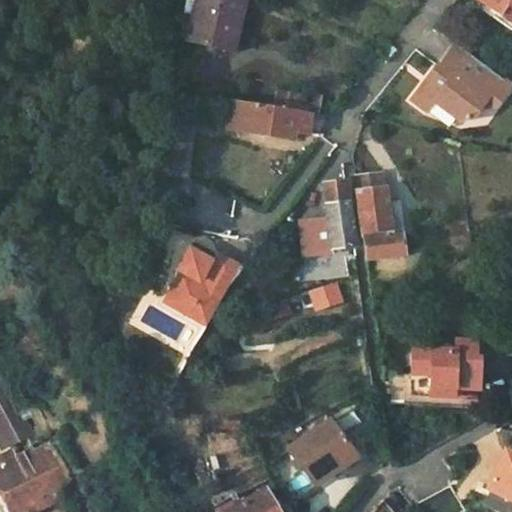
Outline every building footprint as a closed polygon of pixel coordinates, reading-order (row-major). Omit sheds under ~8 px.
[(194,0),(190,21),(181,19),(180,34),(188,36),(187,42),(232,53),(243,0),(194,0)] [(500,15),(511,23),(511,4),(509,3),(500,15)] [(434,97),(457,112),(474,112),(483,99),(489,102),(499,102),(511,83),(450,40),(433,65),(431,64),(408,98),(426,110),(434,97)] [(302,96),(287,94),(285,111),(310,114),(318,111),(313,94),(302,96)] [(310,114),(285,111),(231,103),(227,131),(269,137),(271,129),(292,133),(307,135),(310,114)] [(292,133),(271,129),(269,137),(291,141),(292,133)] [(170,131),(166,174),(184,176),(188,134),(170,131)] [(398,232),(388,234),(380,172),(353,175),(364,259),(401,254),(398,232)] [(345,182),(323,184),(326,220),(328,249),(353,246),(345,182)] [(328,249),(326,220),(299,222),(301,255),(328,253),(328,249)] [(447,226),(449,237),(467,235),(466,224),(447,226)] [(150,308),(194,338),(233,278),(213,265),(195,291),(188,287),(201,267),(182,255),(168,274),(172,277),(150,308)] [(269,322),(293,315),(288,301),(264,309),(269,322)] [(455,358),(412,352),(409,375),(430,378),(427,401),(455,405),(457,391),(483,394),(488,363),(482,362),(483,350),(457,346),(455,358)] [(0,382),(0,430),(7,444),(22,436),(26,444),(36,439),(23,413),(28,410),(11,377),(0,382)] [(321,423),(288,447),(315,485),(355,456),(329,419),(326,420),(323,417),(319,420),(321,423)] [(31,511),(29,509),(41,502),(40,500),(51,494),(52,496),(73,484),(49,438),(8,459),(0,463),(0,499),(6,511),(31,511)] [(511,453),(504,449),(486,488),(503,496),(511,500),(511,453)] [(76,488),(87,510),(98,504),(87,482),(76,488)] [(449,483),(413,503),(420,511),(459,511),(463,510),(449,483)] [(216,511),(215,511),(287,511),(284,506),(276,510),(266,489),(245,498),(243,495),(218,506),(220,510),(216,511)] [(511,511),(511,500),(503,496),(496,510),(501,511),(511,511)]
